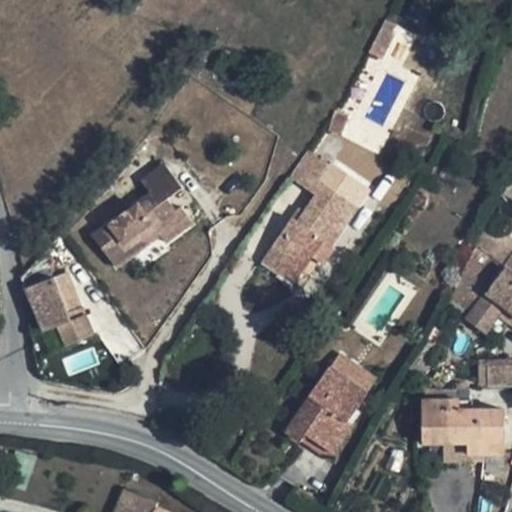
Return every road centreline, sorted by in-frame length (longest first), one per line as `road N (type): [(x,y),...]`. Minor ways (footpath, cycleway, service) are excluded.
road 1 (residential): [(10,419),(131,437),(261,511)]
road 2 (residential): [(0,233),(15,353),(10,419)]
